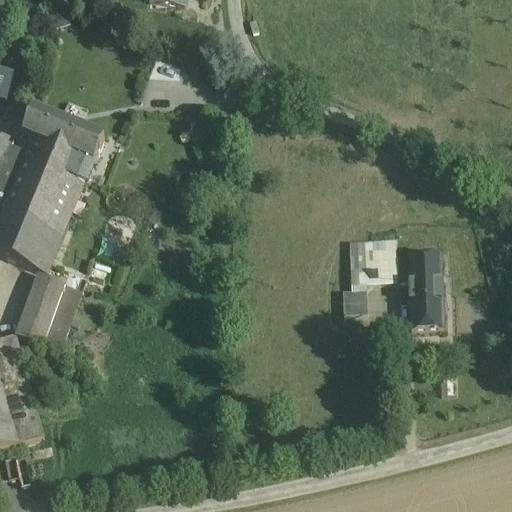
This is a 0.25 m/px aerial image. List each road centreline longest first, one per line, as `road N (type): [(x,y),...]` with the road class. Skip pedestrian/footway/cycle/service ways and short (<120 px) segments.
road 1 (unclassified): [(231,0),(247,57),(288,93),(437,162),(511,217)]
road 2 (unclassified): [(180,511),(511,436)]
